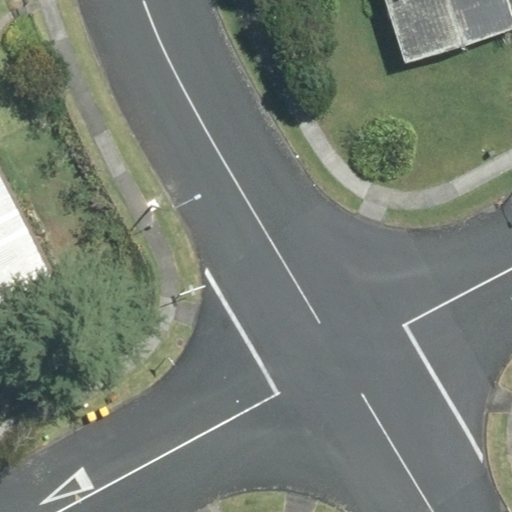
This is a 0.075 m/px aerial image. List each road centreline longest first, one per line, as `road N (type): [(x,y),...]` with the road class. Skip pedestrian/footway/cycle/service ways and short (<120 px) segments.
road 1 (residential): [(151,0),(344,364)]
road 2 (residential): [(75,511),(344,364)]
road 3 (residential): [(344,364),(511,276)]
road 4 (residential): [(344,364),(435,511)]
